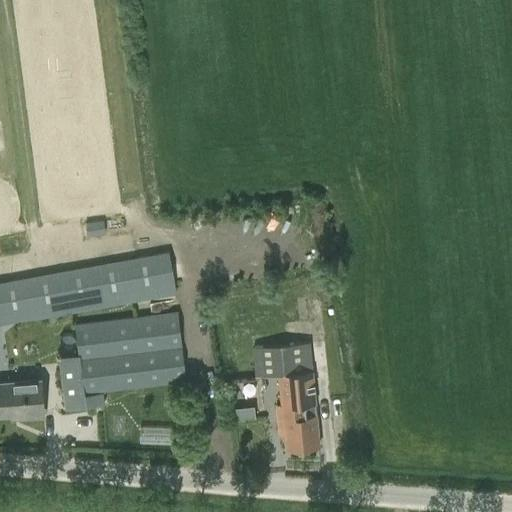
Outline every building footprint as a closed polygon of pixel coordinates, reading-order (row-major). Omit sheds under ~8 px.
[(87,236),(101,234),(99,220),(85,222),(87,236)] [(169,252),(0,281),(0,324),(177,294),(169,252)] [(80,353),(59,356),(65,409),(105,404),(104,391),(186,380),(178,311),(77,324),(80,353)] [(232,378),(256,376),(279,374),(282,404),(277,405),(279,434),(285,434),(286,448),(319,445),(309,341),(253,347),(254,355),(230,357),(232,378)] [(41,379),(0,382),(0,415),(11,414),(12,418),(43,415),(41,379)] [(256,405),(238,406),(238,416),(257,415),(256,405)]
